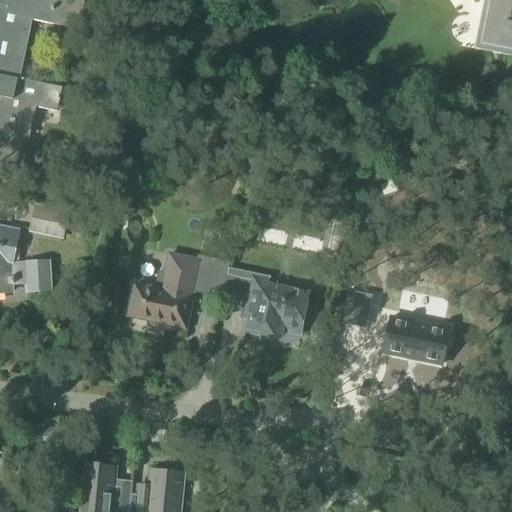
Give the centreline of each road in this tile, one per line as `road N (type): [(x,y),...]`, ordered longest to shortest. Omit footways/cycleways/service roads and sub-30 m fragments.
road 1 (residential): [(230,419),(0,390)]
road 2 (residential): [(230,419),(303,418),(326,426),(330,457),(299,474),(246,432)]
